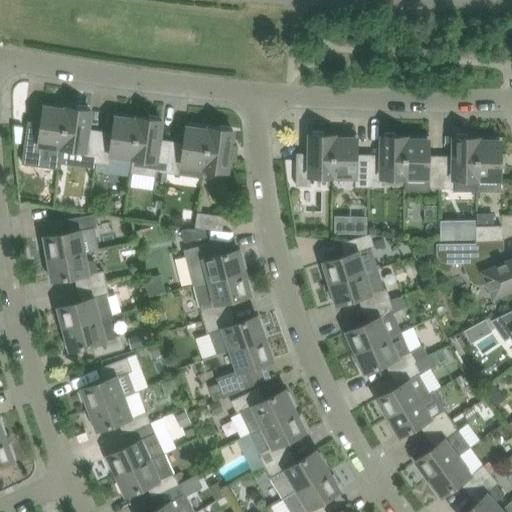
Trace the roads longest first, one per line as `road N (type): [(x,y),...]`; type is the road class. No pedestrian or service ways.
road 1 (residential): [(411,511),(339,417),(268,266),(254,182),(259,93)]
road 2 (residential): [(68,474),(27,361),(0,210)]
road 3 (residential): [(0,55),(259,93)]
road 4 (residential): [(259,93),(511,100)]
